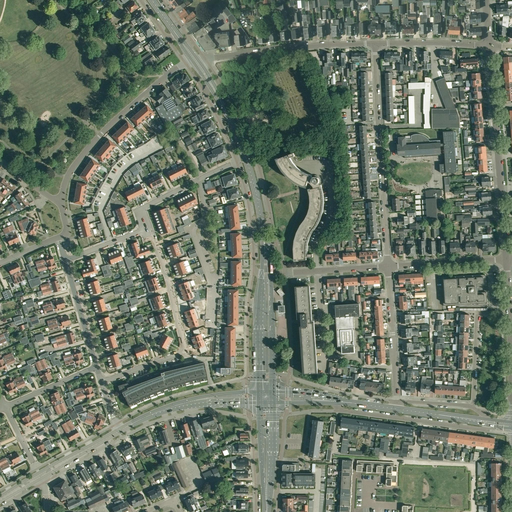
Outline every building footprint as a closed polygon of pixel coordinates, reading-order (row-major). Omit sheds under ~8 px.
[(170,4),(171,6),(172,6),(173,7),(174,8),(181,3),(179,0),(174,0),(170,3),(170,4)] [(180,12),(177,14),(179,17),(179,18),(180,19),(181,19),(182,20),(185,24),(196,16),(193,12),(188,15),(185,12),(187,10),(185,8),(183,10),(183,9),(190,3),(188,0),(181,6),(183,8),(179,11),(180,12)] [(233,0),(231,0),(228,1),(231,11),(237,9),(233,0)] [(311,0),(307,0),(304,0),(304,4),(305,11),(312,10),(311,0)] [(126,11),(120,16),(122,19),(129,14),(131,12),(138,7),(134,2),(127,7),(125,8),(126,11)] [(281,9),(281,12),(286,11),(285,3),(276,5),(276,9),(281,9)] [(130,21),(132,23),(143,16),(142,14),(142,13),(141,12),(140,12),(140,11),(133,16),(133,17),(130,20),(130,21)] [(462,27),(469,27),(469,24),(480,23),(479,15),(469,16),(469,20),(465,20),(466,23),(462,23),(462,27)] [(144,17),(143,16),(132,23),(134,26),(138,23),(139,25),(146,20),(145,19),(145,18),(145,17),(144,17)] [(500,26),(500,27),(499,27),(499,35),(500,35),(500,36),(502,36),(502,35),(505,35),(505,33),(506,33),(506,28),(509,28),(509,16),(503,16),(503,26),(500,26)] [(112,21),(110,17),(104,22),(107,25),(110,30),(115,26),(112,21)] [(187,28),(191,34),(202,26),(200,23),(199,24),(197,21),(195,22),(194,22),(191,24),(191,25),(187,28)] [(139,35),(140,36),(151,27),(150,26),(151,26),(149,24),(148,23),(141,29),(138,31),(140,34),(139,35)] [(212,39),(208,33),(209,32),(212,30),(208,24),(206,25),(193,34),(193,36),(195,38),(194,39),(194,40),(194,41),(195,41),(195,42),(196,42),(198,45),(198,46),(198,47),(199,47),(200,47),(204,52),(205,52),(206,52),(206,51),(214,50),(215,46),(215,45),(215,44),(212,39)] [(152,29),(151,27),(140,36),(142,38),(146,35),(148,39),(155,34),(154,32),(154,31),(154,30),(153,29),(152,29)] [(288,40),(287,32),(286,27),(279,28),(280,33),(281,41),(282,41),(285,41),(285,40),(288,40)] [(469,30),(469,27),(462,27),(462,34),(466,33),(466,36),(476,35),(476,36),(481,36),(480,29),(469,30)] [(236,47),(240,46),(240,47),(243,47),(243,46),(242,37),(244,37),(244,35),(239,29),(234,32),(237,36),(234,36),(236,47)] [(220,48),(224,48),(225,48),(226,48),(227,48),(227,47),(230,47),(228,32),(214,34),(213,38),(218,46),(218,47),(218,48),(219,48),(220,48)] [(147,45),(150,48),(161,40),(160,40),(161,39),(159,37),(159,38),(158,37),(150,43),(147,45)] [(161,41),(161,40),(150,48),(152,52),(155,50),(163,44),(163,43),(162,41),(161,41)] [(133,41),(128,45),(133,52),(142,46),(138,41),(135,43),(133,41)] [(166,47),(157,54),(160,59),(170,52),(166,47)] [(143,62),(151,55),(149,53),(140,59),(142,62),(143,62)] [(151,55),(143,62),(146,66),(150,64),(149,62),(153,59),(151,55)] [(478,59),(460,60),(461,68),(478,66),(478,59)] [(450,74),(443,75),(447,83),(451,82),(450,74)] [(173,84),(170,86),(173,92),(182,86),(181,84),(189,80),(188,79),(188,78),(187,76),(186,76),(186,75),(183,77),(182,75),(177,79),(172,83),(173,84)] [(446,109),(446,110),(455,109),(452,99),(444,78),(443,78),(444,78),(436,82),(446,109)] [(184,91),(185,93),(193,88),(190,83),(190,84),(189,83),(188,84),(188,85),(183,88),(181,89),(182,92),(184,91)] [(185,96),(186,98),(186,99),(189,97),(196,93),(196,92),(196,91),(195,90),(194,89),(194,88),(193,88),(185,93),(187,95),(185,96)] [(159,94),(159,95),(155,98),(160,104),(155,107),(165,125),(172,121),(180,116),(183,115),(174,99),(171,100),(170,98),(171,97),(170,95),(165,89),(159,94)] [(188,102),(189,103),(187,104),(188,105),(190,105),(191,107),(193,106),(201,102),(198,97),(197,97),(196,98),(188,102)] [(201,102),(193,106),(191,107),(193,112),(196,110),(196,111),(204,107),(203,106),(203,105),(203,103),(202,103),(201,102)] [(142,109),(148,116),(153,113),(146,106),(142,109)] [(272,107),(267,109),(268,112),(267,112),(268,115),(269,117),(270,117),(271,120),(276,118),(272,107)] [(139,112),(145,120),(148,116),(142,109),(139,112)] [(455,109),(446,110),(432,110),(432,129),(460,128),(459,119),(456,109),(455,109)] [(196,115),(198,118),(197,119),(198,122),(200,122),(202,121),(201,120),(209,117),(208,116),(209,115),(208,113),(207,113),(206,111),(198,114),(196,115)] [(135,115),(141,123),(145,120),(139,112),(135,115)] [(137,126),(141,123),(135,115),(131,119),(137,126)] [(180,116),(172,121),(174,125),(183,120),(180,116)] [(199,128),(200,132),(213,126),(212,124),(213,123),(212,121),(211,121),(207,123),(206,122),(203,123),(204,125),(201,126),(202,127),(199,128)] [(123,126),(130,133),(134,130),(127,123),(123,126)] [(120,129),(126,136),(130,133),(123,126),(120,129)] [(214,127),(213,126),(200,132),(202,136),(206,134),(206,135),(215,130),(216,129),(215,127),(214,127)] [(116,133),(123,140),(126,136),(120,129),(116,133)] [(444,143),(440,144),(440,147),(444,146),(445,164),(440,165),(440,173),(446,173),(446,174),(457,173),(457,172),(459,172),(458,163),(456,164),(456,156),(458,156),(457,148),(455,148),(455,141),(457,140),(456,132),(454,132),(454,131),(443,132),(444,143)] [(123,140),(116,133),(112,136),(119,143),(123,140)] [(205,141),(206,145),(219,139),(219,137),(219,136),(218,134),(217,134),(208,138),(208,139),(205,141)] [(398,146),(398,156),(405,155),(405,158),(404,158),(442,156),(440,153),(440,147),(440,144),(440,141),(427,141),(427,138),(426,138),(425,137),(424,136),(423,136),(422,135),(421,135),(420,135),(419,135),(418,135),(417,135),(416,135),(415,135),(414,135),(413,135),(412,136),(411,136),(412,139),(405,140),(405,138),(399,138),(399,146),(398,146)] [(190,137),(184,140),(187,146),(193,143),(190,137)] [(220,140),(219,139),(206,145),(204,146),(206,150),(208,149),(212,147),(212,148),(222,143),(221,143),(222,142),(221,140),(220,140)] [(108,140),(105,144),(112,151),(116,146),(108,140)] [(109,154),(112,151),(105,144),(102,148),(109,154)] [(197,157),(199,162),(205,159),(206,160),(225,152),(224,150),(225,150),(224,148),(223,148),(223,147),(212,152),(205,155),(205,156),(204,156),(203,154),(202,154),(197,157)] [(98,151),(106,158),(109,154),(102,148),(98,151)] [(102,162),(106,158),(98,151),(95,155),(102,162)] [(205,159),(199,162),(202,167),(208,164),(207,162),(209,161),(210,163),(216,160),(216,161),(227,156),(225,152),(206,160),(205,159)] [(289,155),(288,156),(277,160),(278,164),(283,171),(288,177),(295,182),(302,186),(306,187),(307,185),(308,186),(309,187),(318,178),(320,177),(319,177),(319,176),(318,176),(317,176),(316,175),(315,175),(314,176),(313,176),(312,176),(312,177),(312,176),(312,175),(307,174),(302,171),(297,167),(293,163),(290,158),(289,155)] [(91,160),(88,164),(96,170),(99,165),(91,160)] [(86,168),(93,174),(96,170),(88,164),(86,168)] [(184,176),(185,175),(187,175),(187,174),(185,170),(182,164),(177,167),(182,177),(183,177),(184,176)] [(181,177),(182,177),(177,167),(172,170),(177,179),(178,179),(179,178),(180,178),(182,177),(181,177)] [(93,174),(86,168),(83,172),(91,177),(93,174)] [(176,180),(177,179),(172,170),(167,172),(170,178),(169,178),(172,182),(174,181),(175,181),(176,180)] [(91,177),(83,172),(80,176),(88,182),(91,177)] [(160,186),(161,186),(162,185),(163,184),(161,180),(158,175),(153,177),(158,187),(160,186)] [(220,184),(235,179),(234,175),(222,178),(219,179),(220,184)] [(157,187),(158,187),(153,177),(147,180),(150,186),(152,190),(153,189),(155,189),(156,188),(157,187)] [(320,177),(318,178),(309,187),(310,188),(311,190),(309,190),(310,196),(311,202),(310,208),(308,214),(305,220),(301,226),(297,233),(295,241),(294,249),(295,261),(306,260),(306,256),(308,256),(307,254),(308,254),(307,249),(308,244),(310,238),(312,233),(317,227),(321,219),(323,211),(324,203),(323,194),(322,187),(321,185),(320,185),(320,184),(321,183),(321,182),(321,181),(321,180),(321,179),(320,178),(320,177)] [(235,179),(220,184),(221,186),(222,188),(225,187),(236,184),(235,179)] [(0,185),(2,187),(5,189),(9,184),(3,180),(0,184),(0,185)] [(13,186),(9,184),(5,189),(7,191),(11,193),(15,188),(13,186)] [(142,196),(143,196),(144,195),(145,194),(143,190),(140,185),(135,187),(140,197),(142,196)] [(139,197),(140,197),(135,187),(130,190),(135,200),(135,199),(135,200),(137,199),(138,198),(139,198),(139,197)] [(224,196),(224,197),(238,193),(238,191),(238,189),(237,189),(237,188),(227,191),(228,193),(222,194),(223,197),(224,196)] [(132,201),(134,200),(135,200),(130,190),(124,193),(127,199),(129,202),(130,202),(132,201)] [(425,191),(425,194),(426,197),(426,199),(427,220),(438,219),(437,214),(441,213),(440,196),(442,196),(442,190),(435,190),(435,191),(430,192),(430,191),(425,191)] [(19,203),(24,199),(20,193),(15,197),(19,203)] [(177,201),(176,201),(178,205),(182,213),(198,205),(194,197),(192,193),(191,194),(189,195),(188,195),(187,196),(186,196),(184,197),(182,198),(181,199),(180,199),(179,200),(177,201)] [(28,204),(24,199),(19,203),(23,208),(28,204)] [(127,210),(126,210),(126,209),(126,207),(125,207),(121,208),(115,210),(117,216),(127,212),(127,210)] [(161,234),(161,235),(165,234),(165,233),(175,230),(167,208),(157,211),(153,213),(153,214),(154,215),(154,216),(155,218),(155,219),(156,221),(156,222),(157,223),(157,224),(157,225),(158,226),(158,227),(159,229),(159,230),(160,232),(160,233),(161,234)] [(129,215),(128,215),(128,213),(127,212),(117,216),(119,221),(116,222),(117,222),(129,218),(129,217),(129,215)] [(18,222),(37,230),(39,226),(36,224),(36,223),(33,221),(32,221),(30,220),(29,221),(28,218),(18,222)] [(77,224),(77,223),(77,224),(78,226),(78,227),(89,224),(87,218),(81,220),(77,221),(77,222),(77,224)] [(130,221),(130,220),(130,218),(129,218),(117,222),(118,228),(127,225),(131,223),(131,222),(130,221)] [(189,218),(182,221),(185,227),(192,223),(189,218)] [(35,235),(37,230),(18,222),(22,232),(24,231),(25,231),(25,232),(27,233),(31,235),(31,234),(35,235)] [(79,232),(93,229),(92,229),(90,229),(89,224),(78,227),(79,229),(79,230),(79,232)] [(12,225),(7,227),(14,243),(19,241),(15,232),(14,232),(13,231),(14,230),(12,225)] [(14,243),(7,227),(2,229),(5,235),(6,234),(6,235),(5,236),(9,245),(14,243)] [(80,235),(80,236),(81,237),(81,238),(85,237),(94,235),(93,229),(79,232),(80,233),(80,235)] [(459,240),(455,240),(455,253),(456,253),(457,253),(459,253),(459,252),(460,252),(459,243),(463,243),(462,233),(458,233),(459,240)] [(489,251),(488,239),(482,239),(482,237),(479,237),(479,233),(477,233),(478,241),(478,243),(482,243),(483,251),(484,251),(485,252),(486,252),(487,251),(489,251)] [(136,258),(140,250),(137,242),(131,244),(136,258)] [(168,252),(168,253),(181,248),(179,243),(171,246),(166,247),(167,248),(167,250),(168,250),(168,251),(168,252)] [(147,247),(140,250),(136,258),(150,253),(147,247)] [(169,255),(170,256),(169,256),(170,258),(175,257),(181,255),(179,249),(181,248),(168,253),(169,253),(169,255)] [(117,263),(122,260),(118,250),(113,252),(117,263)] [(117,263),(113,252),(107,254),(111,265),(117,263)] [(37,267),(54,262),(52,257),(48,258),(48,256),(45,257),(46,260),(44,261),(44,259),(35,262),(37,267)] [(89,268),(97,273),(93,259),(87,261),(89,268)] [(138,264),(140,270),(153,266),(151,260),(138,264)] [(175,270),(175,271),(185,267),(183,261),(177,263),(173,265),(173,266),(174,268),(174,267),(174,268),(175,270)] [(54,262),(37,267),(38,272),(47,269),(47,268),(48,268),(49,271),(52,271),(51,269),(55,267),(54,262)] [(18,264),(13,266),(20,282),(21,284),(23,285),(24,285),(25,284),(25,282),(25,280),(21,272),(20,272),(19,271),(20,270),(18,264)] [(20,282),(13,266),(8,268),(11,275),(12,274),(12,275),(11,276),(15,285),(20,282)] [(140,270),(142,276),(155,271),(153,266),(140,270)] [(176,273),(176,274),(176,276),(177,275),(177,276),(181,275),(187,273),(185,267),(175,271),(176,273)] [(97,273),(89,268),(81,271),(83,277),(97,273)] [(486,286),(485,275),(441,277),(443,306),(487,303),(486,292),(478,293),(477,286),(486,286)] [(146,287),(159,283),(157,277),(144,282),(146,287)] [(40,286),(41,291),(59,286),(57,280),(50,282),(51,284),(49,284),(49,283),(40,286)] [(87,284),(89,289),(99,286),(98,280),(87,284)] [(180,291),(191,287),(189,281),(178,285),(180,291)] [(161,288),(159,283),(146,287),(148,293),(161,288)] [(43,296),(52,293),(53,293),(60,291),(59,286),(41,291),(43,296)] [(89,289),(91,295),(101,292),(99,286),(89,289)] [(311,318),(308,286),(297,287),(299,319),(301,319),(301,323),(304,374),(316,373),(313,323),(317,323),(316,318),(311,318)] [(180,291),(182,296),(193,292),(193,291),(192,292),(190,287),(191,287),(180,291)] [(193,292),(182,296),(184,301),(195,297),(193,292)] [(136,297),(130,299),(128,294),(126,295),(127,300),(129,299),(130,303),(138,300),(136,297)] [(148,300),(150,305),(163,301),(161,295),(148,300)] [(43,309),(64,303),(63,299),(58,300),(57,299),(52,301),(53,302),(51,303),(51,301),(42,304),(43,309)] [(93,302),(94,308),(105,304),(103,299),(93,302)] [(165,306),(163,301),(150,305),(152,311),(165,306)] [(65,307),(64,303),(43,309),(45,314),(54,311),(53,310),(55,310),(55,311),(60,310),(60,309),(65,307)] [(96,313),(107,310),(105,304),(94,308),(96,313)] [(335,306),(336,318),(338,347),(342,347),(342,354),(342,353),(355,352),(355,353),(355,346),(356,346),(354,318),(360,317),(359,304),(335,306)] [(186,318),(197,314),(195,308),(184,312),(186,318)] [(152,317),(155,323),(167,319),(165,313),(152,317)] [(187,323),(199,319),(197,314),(186,318),(187,323)] [(47,321),(48,326),(69,320),(68,316),(63,317),(62,316),(57,318),(58,319),(56,320),(56,319),(47,321)] [(98,320),(100,326),(110,323),(109,317),(98,320)] [(157,322),(159,328),(169,324),(167,319),(155,323),(157,322)] [(199,319),(187,323),(189,329),(199,325),(197,320),(199,319)] [(70,324),(69,320),(48,326),(50,331),(59,329),(58,327),(60,327),(60,328),(65,327),(65,326),(70,324)] [(110,323),(100,326),(101,331),(112,328),(110,323)] [(193,344),(204,340),(202,340),(198,329),(192,331),(194,336),(191,338),(193,344)] [(55,338),(57,343),(74,338),(73,332),(66,334),(66,336),(65,336),(64,335),(55,338)] [(163,334),(160,339),(170,345),(173,339),(163,334)] [(116,341),(114,335),(103,338),(105,344),(116,341)] [(74,338),(57,343),(58,348),(67,345),(67,344),(68,343),(69,345),(76,343),(74,338)] [(170,345),(160,339),(157,345),(167,350),(170,345)] [(204,340),(193,344),(195,350),(198,348),(200,354),(208,351),(204,340)] [(116,341),(105,344),(107,350),(118,346),(116,341)] [(149,355),(145,345),(139,347),(143,357),(149,355)] [(143,357),(139,347),(134,349),(137,359),(143,357)] [(63,356),(64,361),(81,356),(81,355),(80,351),(76,352),(75,350),(72,351),(74,354),(72,355),(72,354),(63,356)] [(0,363),(14,358),(12,353),(3,357),(3,358),(2,358),(1,355),(0,355),(0,363)] [(119,360),(119,359),(117,354),(107,357),(109,363),(119,360)] [(82,357),(81,356),(64,361),(66,366),(75,364),(74,362),(76,362),(77,365),(80,365),(79,363),(83,361),(82,357)] [(14,358),(0,363),(0,369),(3,368),(4,370),(7,369),(5,366),(7,365),(7,366),(16,362),(14,358)] [(39,361),(48,381),(52,379),(50,374),(51,374),(49,369),(47,369),(47,368),(48,367),(44,359),(39,361)] [(123,365),(121,359),(119,359),(119,360),(109,363),(110,369),(123,365)] [(44,382),(48,381),(39,361),(35,363),(38,372),(39,371),(40,372),(39,373),(41,378),(42,378),(44,382)] [(129,387),(127,383),(117,386),(118,387),(120,393),(120,394),(122,393),(124,395),(123,396),(129,407),(130,407),(136,404),(137,404),(137,403),(143,401),(144,401),(143,400),(149,398),(150,398),(150,397),(156,395),(157,395),(163,392),(164,393),(164,392),(170,390),(171,390),(171,389),(178,387),(178,388),(178,387),(185,385),(185,386),(186,385),(185,385),(192,383),(192,384),(193,383),(199,382),(200,382),(200,381),(206,380),(207,380),(205,367),(204,363),(156,374),(157,377),(129,387)] [(349,380),(347,388),(353,389),(355,380),(357,381),(358,375),(353,374),(352,378),(352,380),(349,380)] [(8,388),(24,381),(22,376),(13,380),(14,381),(12,382),(11,378),(8,379),(9,381),(5,383),(7,387),(8,388)] [(426,381),(425,393),(430,393),(430,386),(433,387),(433,381),(426,380),(426,381)] [(26,385),(24,381),(8,388),(8,389),(10,393),(14,391),(14,393),(17,392),(16,389),(17,388),(17,389),(26,385)] [(75,396),(92,390),(90,385),(86,386),(86,384),(83,385),(84,388),(83,389),(82,388),(73,391),(75,396)] [(94,395),(92,390),(75,396),(77,400),(86,398),(85,396),(87,396),(88,399),(91,398),(90,396),(94,395)] [(63,402),(62,403),(62,402),(63,401),(61,396),(60,397),(58,392),(54,393),(62,413),(67,411),(63,402)] [(62,413),(54,393),(50,395),(52,400),(51,401),(53,405),(54,405),(55,406),(54,407),(58,415),(62,413)] [(21,417),(23,421),(40,413),(37,409),(29,413),(29,414),(28,415),(27,412),(23,414),(24,415),(21,417)] [(33,421),(33,422),(42,418),(40,413),(23,421),(26,426),(29,425),(29,426),(33,425),(32,422),(33,421)] [(96,417),(97,416),(88,413),(86,417),(103,424),(105,419),(102,418),(103,416),(99,415),(98,418),(96,417)] [(215,422),(214,423),(212,416),(209,417),(208,416),(207,417),(206,418),(209,428),(210,430),(212,429),(213,430),(215,429),(215,428),(217,427),(215,422)] [(103,424),(86,417),(84,422),(93,426),(94,425),(95,425),(94,428),(98,429),(98,428),(101,429),(103,424)] [(206,429),(209,428),(206,418),(205,418),(205,417),(203,418),(203,419),(200,420),(203,427),(204,430),(206,429)] [(359,430),(360,420),(342,418),(341,427),(359,430)] [(80,435),(76,429),(75,430),(74,429),(75,428),(70,420),(66,422),(74,436),(75,438),(80,435)] [(203,436),(203,435),(199,423),(197,424),(196,420),(189,422),(194,437),(195,441),(197,441),(200,448),(196,449),(197,452),(200,451),(200,450),(207,448),(203,436)] [(311,436),(311,438),(321,440),(321,436),(323,421),(314,420),(311,436)] [(360,420),(359,430),(377,432),(378,423),(360,420)] [(75,438),(74,436),(66,422),(61,425),(66,433),(67,433),(68,434),(67,435),(70,441),(75,438)] [(378,423),(377,432),(395,435),(397,425),(378,423)] [(184,438),(190,436),(189,432),(186,424),(184,425),(183,424),(181,425),(181,426),(180,426),(182,430),(181,431),(182,433),(183,433),(183,434),(184,438)] [(397,425),(395,435),(406,436),(413,437),(413,436),(414,428),(397,425)] [(439,441),(441,431),(422,429),(421,438),(428,439),(428,443),(430,443),(430,440),(432,440),(431,444),(435,445),(436,440),(439,441)] [(161,440),(162,442),(163,446),(169,444),(168,438),(167,436),(165,430),(164,430),(163,430),(162,431),(159,432),(161,437),(160,437),(161,440)] [(452,433),(441,431),(439,441),(443,441),(443,444),(445,444),(444,446),(448,446),(448,443),(448,442),(458,443),(459,434),(452,433)] [(459,434),(458,443),(476,446),(477,436),(459,434)] [(146,436),(139,439),(134,441),(139,452),(145,449),(143,446),(142,444),(148,441),(146,436)] [(479,436),(477,436),(476,446),(494,448),(497,448),(498,442),(494,442),(495,439),(479,436)] [(321,440),(311,438),(309,457),(318,458),(321,440)] [(36,445),(38,450),(51,444),(48,440),(45,441),(45,442),(42,443),(41,440),(38,442),(39,443),(36,445)] [(136,455),(134,452),(133,450),(134,450),(130,443),(125,446),(130,455),(131,458),(136,455)] [(51,444),(38,450),(41,455),(44,453),(45,455),(48,454),(47,451),(49,450),(53,448),(51,444)] [(189,444),(182,446),(185,456),(192,454),(197,452),(196,449),(191,451),(189,444)] [(245,453),(245,452),(247,452),(247,451),(248,451),(248,448),(247,448),(247,445),(243,445),(243,444),(236,444),(235,446),(231,446),(231,444),(221,449),(222,452),(228,449),(230,455),(232,454),(232,453),(245,453)] [(176,454),(178,459),(185,457),(185,456),(182,446),(182,445),(174,448),(176,454)] [(125,457),(130,455),(125,446),(121,448),(124,455),(125,457)] [(154,447),(145,451),(147,456),(156,452),(154,447)] [(116,450),(113,452),(121,466),(124,464),(116,450)] [(126,477),(121,466),(113,452),(109,455),(117,468),(118,467),(119,469),(116,471),(117,474),(121,472),(124,478),(126,477)] [(0,465),(19,456),(17,453),(12,455),(11,454),(7,456),(7,458),(6,459),(5,457),(0,460),(0,465)] [(16,463),(21,460),(19,456),(0,465),(0,469),(1,470),(2,471),(10,467),(10,466),(11,465),(12,466),(16,464),(16,463)] [(237,469),(243,469),(244,469),(244,467),(248,467),(248,459),(243,459),(243,460),(236,460),(236,456),(224,459),(225,462),(231,460),(231,463),(236,463),(236,467),(236,469),(237,469)] [(97,462),(100,467),(99,468),(102,474),(105,473),(103,470),(107,468),(106,465),(102,459),(102,458),(97,460),(97,462)] [(367,472),(367,461),(357,461),(357,472),(362,472),(362,468),(367,468),(367,472)] [(377,472),(377,462),(367,461),(367,472),(372,472),(372,468),(377,469),(377,472)] [(377,462),(377,472),(382,473),(382,469),(387,469),(387,473),(387,462),(377,462)] [(394,462),(387,462),(387,473),(387,475),(397,475),(392,475),(392,472),(397,472),(397,466),(394,466),(394,462)] [(93,475),(95,478),(102,474),(98,468),(97,469),(94,464),(93,464),(92,463),(89,465),(89,466),(88,467),(93,475)] [(283,466),(283,471),(295,471),(299,471),(299,463),(288,463),(287,465),(284,465),(283,465),(283,466)] [(492,482),(501,482),(501,463),(491,463),(492,482)] [(216,468),(215,469),(205,473),(202,475),(205,482),(213,479),(212,478),(215,477),(215,479),(220,476),(216,468)] [(84,469),(80,472),(83,478),(83,477),(85,480),(89,477),(88,475),(84,469)] [(243,471),(243,469),(237,469),(237,471),(236,471),(236,475),(239,475),(239,478),(247,478),(247,477),(248,476),(248,475),(247,474),(247,471),(243,471)] [(112,473),(107,475),(111,484),(117,482),(112,473)] [(294,475),(291,475),(291,474),(283,474),(283,486),(291,486),(291,485),(294,485),(313,485),(313,474),(310,474),(310,475),(297,475),(297,474),(294,474),(294,475)] [(79,488),(83,485),(80,480),(78,480),(75,475),(70,477),(74,483),(76,485),(77,485),(79,488)] [(397,482),(397,475),(387,475),(386,486),(392,486),(392,482),(397,482)] [(126,477),(118,482),(120,486),(128,482),(126,477)] [(175,478),(172,480),(171,479),(169,480),(174,489),(176,488),(177,489),(179,488),(179,487),(175,478)] [(213,479),(205,482),(209,489),(216,486),(213,479)] [(171,491),(174,489),(169,480),(167,481),(168,482),(164,484),(168,492),(169,493),(171,491)] [(65,481),(53,487),(61,500),(72,494),(65,481)] [(501,500),(501,482),(492,482),(492,500),(501,500)] [(106,493),(102,485),(97,487),(101,496),(106,493)] [(153,490),(157,497),(162,495),(158,486),(155,488),(155,489),(153,490)] [(151,500),(157,497),(153,490),(151,491),(151,489),(147,491),(151,500)] [(92,500),(101,496),(98,491),(90,496),(92,500)] [(184,501),(187,507),(196,502),(195,500),(193,501),(192,498),(194,497),(193,495),(192,494),(187,496),(188,498),(188,499),(184,501)] [(228,494),(222,497),(225,503),(230,501),(228,494)] [(136,498),(139,505),(145,502),(142,495),(136,498)] [(134,508),(139,505),(136,498),(130,500),(134,508)] [(230,503),(230,506),(233,506),(236,506),(236,509),(239,509),(239,510),(242,510),(242,509),(247,509),(247,508),(248,507),(248,505),(247,504),(247,503),(238,503),(238,502),(236,502),(236,499),(235,499),(230,501),(230,503)] [(78,500),(67,505),(69,510),(80,505),(78,500)] [(501,511),(501,500),(492,500),(491,511),(501,511)] [(196,502),(187,507),(189,511),(190,511),(197,509),(195,506),(197,505),(196,502)] [(19,507),(21,511),(30,511),(26,503),(19,507)] [(124,503),(118,506),(121,511),(123,511),(127,510),(124,503)]
